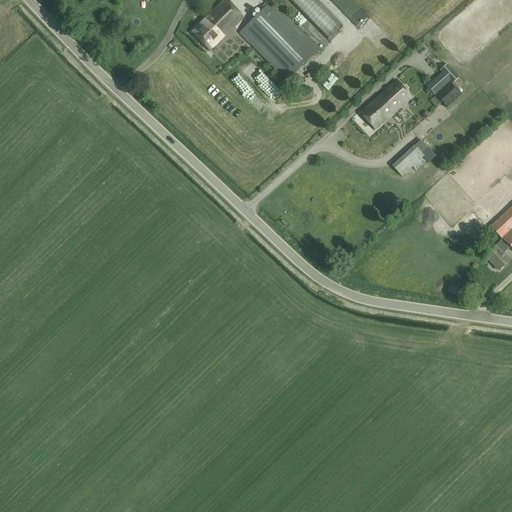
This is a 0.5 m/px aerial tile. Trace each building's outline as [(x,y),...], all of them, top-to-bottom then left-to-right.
[(243,18),(225,0),(191,33),(209,51),(243,18)] [(335,31),(311,0),(307,0),(298,7),(323,40),(335,31)] [(371,29),(374,26),(348,0),(332,0),(365,32),(370,28),(371,29)] [(286,81),(319,50),(272,2),(240,33),(286,81)] [(250,59),(238,69),(254,88),(245,95),(271,126),(292,108),(250,59)] [(233,65),(226,73),(231,77),(238,70),(233,65)] [(462,95),(452,84),(459,78),(447,65),(440,71),(442,73),(427,87),(446,108),(462,95)] [(380,96),(394,113),(411,98),(397,81),(380,96)] [(394,113),(380,96),(360,114),(375,131),(394,113)] [(392,167),(401,177),(430,151),(421,141),(392,167)] [(499,271),(509,262),(502,254),(509,248),(511,250),(511,206),(490,227),(502,240),(495,247),(485,256),(499,271)]
